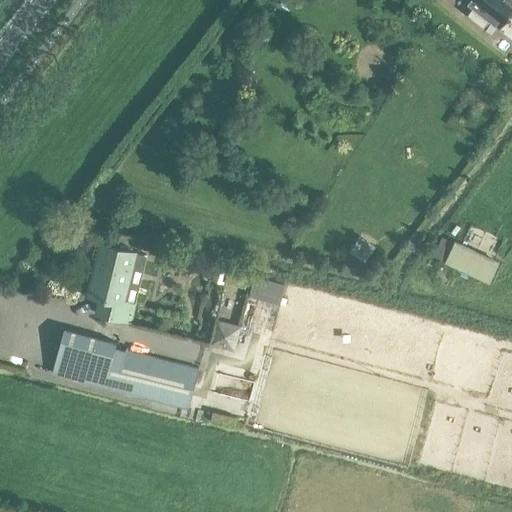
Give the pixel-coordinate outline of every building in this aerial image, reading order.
[(511,0),(467,0),(476,6),(470,14),(483,24),(489,17),(501,26),(511,12),(511,0)] [(361,232),(351,248),(367,258),(377,243),(361,232)] [(432,256),(490,283),(499,264),(441,237),(432,256)] [(129,320),(133,303),(121,300),(133,252),(100,244),(88,294),(100,296),(96,312),(129,320)] [(256,274),(252,294),(284,299),(287,280),(256,274)] [(217,342),(238,347),(243,322),(223,317),(217,342)] [(52,372),(105,386),(143,395),(187,407),(197,369),(114,347),(116,342),(64,328),(52,372)]
